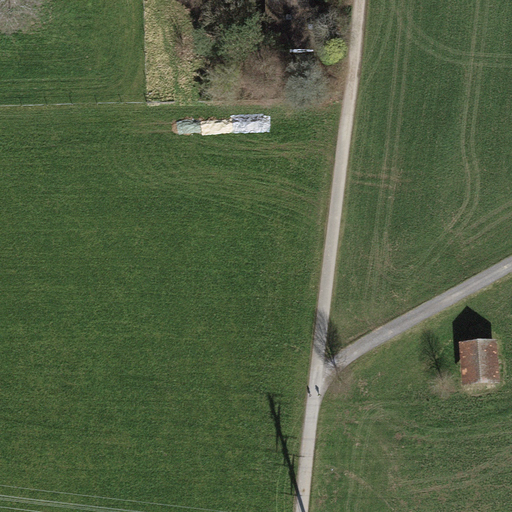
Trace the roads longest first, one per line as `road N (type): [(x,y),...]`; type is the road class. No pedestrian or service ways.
road 1 (track): [(321,379),(359,0)]
road 2 (track): [(321,379),(511,269)]
road 3 (track): [(305,511),(321,379)]
